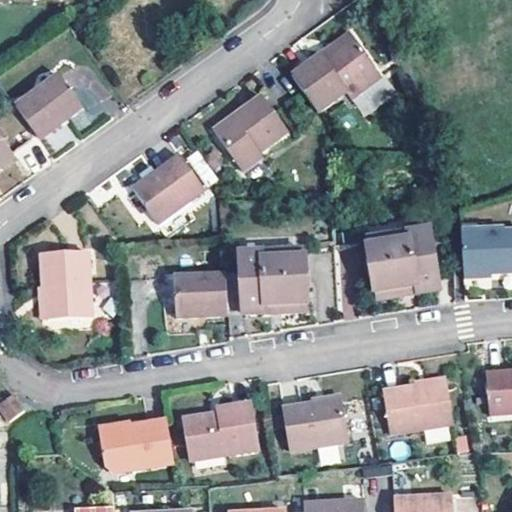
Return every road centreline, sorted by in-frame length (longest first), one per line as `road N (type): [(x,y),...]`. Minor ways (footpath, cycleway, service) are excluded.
road 1 (residential): [(511,320),(80,389),(35,385),(0,357)]
road 2 (residential): [(0,227),(291,17),(299,0)]
